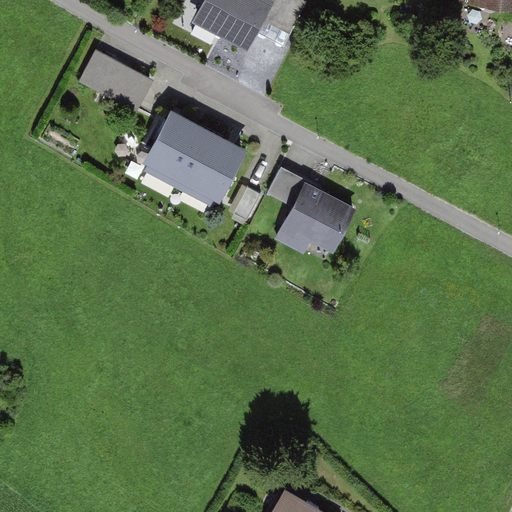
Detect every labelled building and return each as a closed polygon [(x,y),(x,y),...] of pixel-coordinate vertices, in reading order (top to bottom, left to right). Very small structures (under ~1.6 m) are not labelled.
[(193,0),(185,16),(242,48),(268,0),(193,0)] [(511,0),(467,0),(467,5),(511,8),(511,0)] [(99,44),(83,76),(142,105),(158,73),(99,44)] [(245,139),(171,101),(139,164),(213,202),(245,139)] [(357,200),(283,166),(272,190),(292,199),(275,236),(305,249),(311,237),(335,248),(357,200)] [(323,511),(278,488),(265,511),(323,511)]
